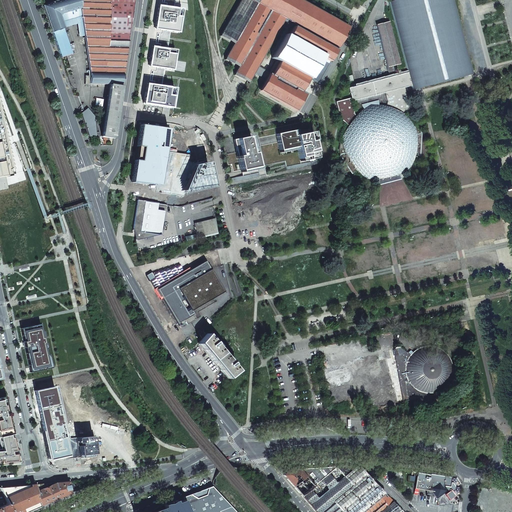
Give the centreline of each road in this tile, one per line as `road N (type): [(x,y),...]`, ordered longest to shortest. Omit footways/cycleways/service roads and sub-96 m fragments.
road 1 (secondary): [(224,421),(149,317),(97,202)]
road 2 (secondary): [(88,177),(27,0)]
road 3 (tertiary): [(120,148),(143,0)]
road 4 (secondary): [(361,443),(348,430),(235,435)]
road 5 (residential): [(174,471),(49,476)]
